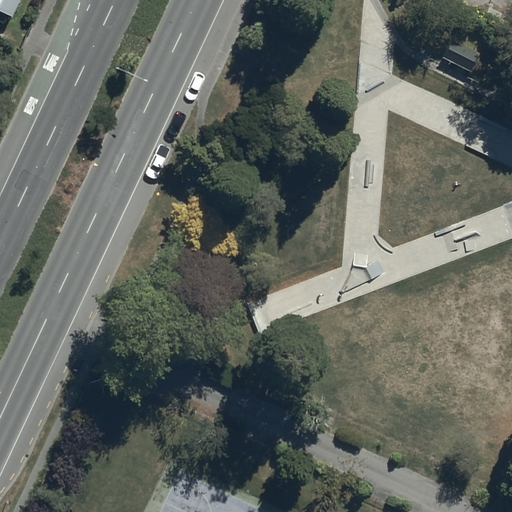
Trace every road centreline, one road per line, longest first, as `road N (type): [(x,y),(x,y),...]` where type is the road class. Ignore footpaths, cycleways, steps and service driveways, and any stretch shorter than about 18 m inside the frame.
road 1 (secondary): [(197,0),(0,418)]
road 2 (secondary): [(0,247),(116,0)]
